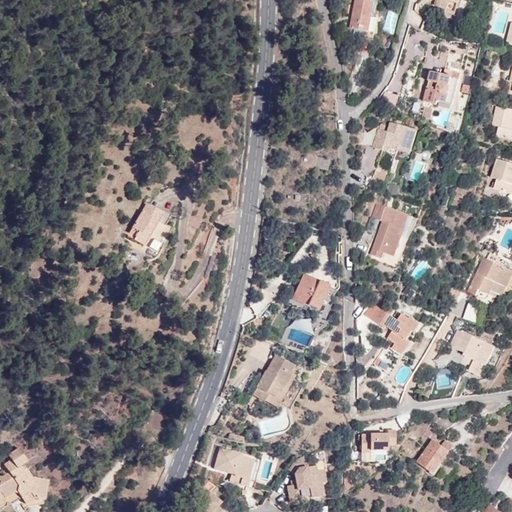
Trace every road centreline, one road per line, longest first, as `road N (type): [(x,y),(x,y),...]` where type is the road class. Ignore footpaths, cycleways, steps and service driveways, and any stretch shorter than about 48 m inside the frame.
road 1 (tertiary): [(267,0),(239,279),(190,433)]
road 2 (residential): [(323,0),(344,93),(354,416)]
